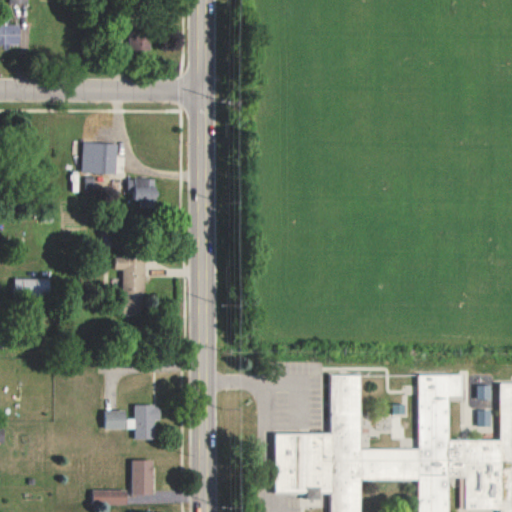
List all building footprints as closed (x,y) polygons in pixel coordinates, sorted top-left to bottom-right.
[(0,43),(21,44),(21,24),(0,24),(0,43)] [(118,143),(96,142),(95,172),(117,173),(118,143)] [(140,207),(159,207),(158,178),(127,179),(128,191),(133,191),(133,199),(140,199),(140,207)] [(141,313),(141,306),(144,306),(146,256),(117,255),(117,269),(124,269),(123,312),(141,313)] [(52,300),(51,277),(13,278),(14,301),(52,300)] [(511,511),(511,382),(501,382),(501,439),(451,439),(451,424),(467,374),(420,374),(420,448),(362,449),(362,374),(330,374),(330,433),(276,433),(276,488),(322,503),(323,511),(362,511),(362,479),(420,479),(419,511),(450,511),(450,477),(461,477),(461,509),(502,509),(502,511),(511,511)] [(478,397),(491,398),(491,385),(478,385),(478,397)] [(157,439),(156,420),(163,420),(162,404),(137,405),(137,418),(128,419),(128,409),(106,410),(106,429),(138,428),(138,440),(157,439)] [(0,441),(8,442),(8,428),(0,428),(0,441)] [(133,494),(154,494),(155,460),(134,459),(133,494)] [(128,489),(95,489),(95,504),(128,503),(128,489)]
